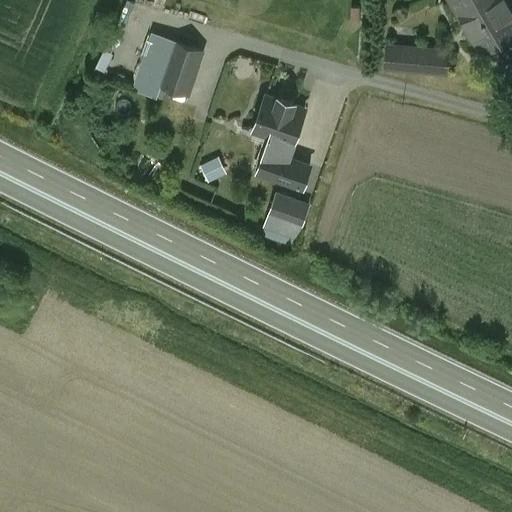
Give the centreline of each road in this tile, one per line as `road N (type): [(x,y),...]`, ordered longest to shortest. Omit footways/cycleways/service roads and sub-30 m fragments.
road 1 (trunk): [(511,399),(0,150)]
road 2 (trunk): [(0,177),(511,426)]
road 3 (unclassified): [(155,18),(511,122)]
